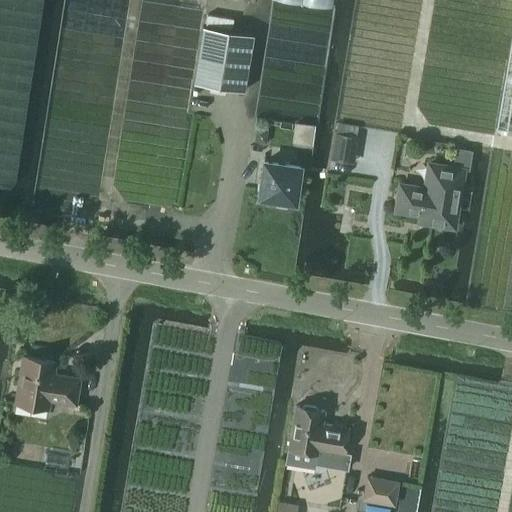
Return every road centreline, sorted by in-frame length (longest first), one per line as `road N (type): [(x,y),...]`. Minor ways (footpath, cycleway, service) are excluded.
road 1 (unclassified): [(511,339),(0,244)]
road 2 (unknown): [(232,209),(266,0)]
road 3 (unknown): [(138,0),(117,170),(150,187)]
